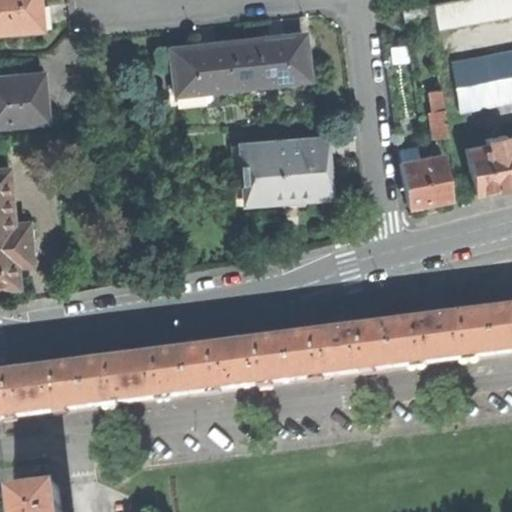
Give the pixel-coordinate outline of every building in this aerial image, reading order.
[(0,0),(0,39),(42,37),(40,9),(39,0),(0,0)] [(438,29),(511,13),(511,0),(446,0),(433,3),(438,29)] [(403,21),(428,17),(426,4),(401,8),(403,21)] [(248,86),(307,80),(303,34),(273,37),(243,40),(248,86)] [(174,94),(248,86),(243,40),(207,44),(169,48),(174,94)] [(511,98),(511,49),(503,51),(511,98)] [(499,102),(511,99),(511,98),(503,51),(490,53),(499,102)] [(487,104),(499,102),(490,53),(478,55),(487,104)] [(473,107),(487,104),(478,55),(465,58),(473,107)] [(459,109),(473,107),(465,58),(450,60),(459,109)] [(0,125),(47,121),(44,94),(42,73),(14,75),(15,80),(0,81),(0,125)] [(435,135),(447,133),(440,88),(427,90),(435,135)] [(399,142),(412,140),(408,112),(395,115),(399,142)] [(504,185),(511,183),(511,138),(505,140),(504,133),(485,137),(486,144),(465,148),(474,191),(504,185)] [(324,138),(239,145),(245,205),(284,201),(284,209),(296,208),(309,207),(308,199),(329,197),(324,138)] [(440,199),(451,197),(443,152),(420,156),(429,201),(440,199)] [(409,204),(429,201),(420,156),(401,159),(409,204)] [(0,286),(17,285),(16,265),(12,222),(7,162),(0,162),(0,286)] [(34,220),(12,222),(16,265),(37,263),(34,220)] [(499,355),(511,353),(511,311),(493,314),(499,355)] [(434,314),(435,321),(451,319),(450,312),(441,313),(434,314)] [(397,369),(499,355),(493,314),(451,319),(435,321),(391,327),(397,369)] [(331,328),(332,335),(347,333),(346,326),(338,327),(331,328)] [(293,383),(397,369),(391,327),(347,333),(332,335),(288,341),(293,383)] [(228,341),(229,349),(244,347),(243,339),(236,340),(228,341)] [(191,396),(293,383),(288,341),(244,347),(229,349),(185,355),(191,396)] [(126,355),(127,362),(143,360),(142,353),(134,354),(126,355)] [(89,410),(191,396),(185,355),(143,360),(127,362),(84,368),(89,410)] [(24,369),(25,376),(42,374),(41,367),(32,368),(24,369)] [(0,421),(89,410),(84,368),(42,374),(25,376),(0,379),(0,421)] [(60,511),(58,489),(13,494),(15,511),(60,511)]
